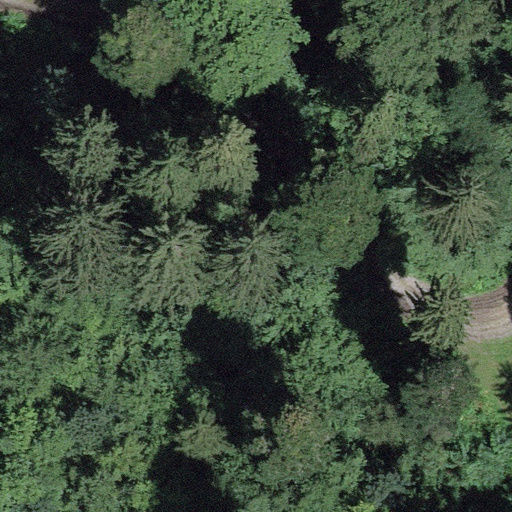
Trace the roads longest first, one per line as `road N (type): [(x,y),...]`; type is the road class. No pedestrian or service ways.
road 1 (track): [(78,0),(217,65),(442,314),(488,334),(511,321)]
road 2 (track): [(511,181),(410,0)]
